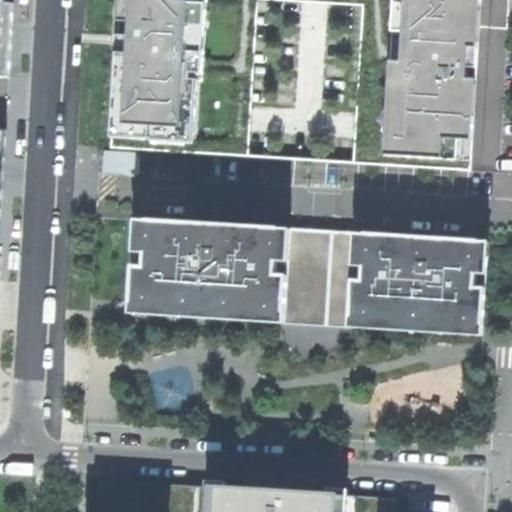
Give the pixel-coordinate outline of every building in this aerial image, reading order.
[(0,0),(0,77),(10,78),(14,18),(14,0),(0,0)] [(120,0),(118,45),(112,149),(471,170),(477,75),(481,0),(120,0)] [(105,152),(104,172),(140,175),(141,154),(105,152)] [(138,219),(131,314),(483,336),(489,242),(275,228),(138,219)] [(346,511),(348,490),(338,490),(329,489),(329,494),(227,488),(227,482),(208,481),(207,487),(100,480),(98,511),(346,511)] [(397,511),(399,500),(361,496),(359,511),(397,511)]
